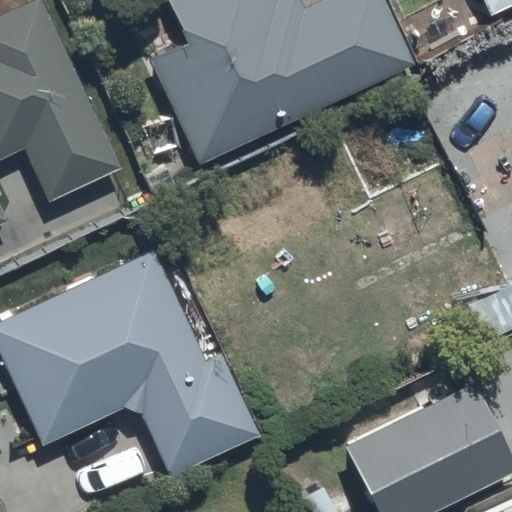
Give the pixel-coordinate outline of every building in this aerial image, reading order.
[(0,152),(20,143),(43,194),(118,160),(45,0),(13,0),(0,6),(0,152)] [(144,53),(194,159),(409,58),(381,0),(301,0),(299,1),(298,0),(165,0),(182,36),(144,53)] [(479,0),(483,9),(503,0),(479,0)] [(333,128),(304,143),(335,200),(360,187),(381,224),(327,254),(340,278),(426,232),(427,234),(470,212),(461,195),(485,183),(467,147),(478,141),(440,66),(330,122),(333,128)] [(511,147),(503,152),(511,171),(511,114),(501,120),(511,142),(511,147)] [(0,311),(0,361),(36,439),(118,401),(133,407),(165,473),(255,431),(217,350),(201,358),(147,242),(0,311)] [(336,437),(372,511),(409,511),(511,462),(511,460),(469,373),(336,437)] [(511,415),(501,422),(511,443),(511,415)] [(511,511),(511,501),(488,511),(511,511)]
